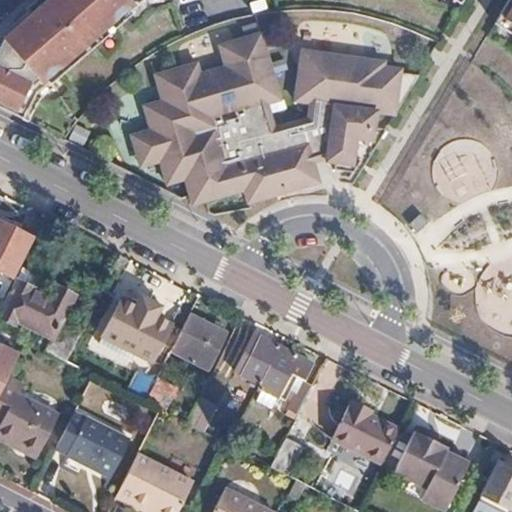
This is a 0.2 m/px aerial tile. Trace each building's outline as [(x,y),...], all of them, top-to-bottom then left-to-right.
[(0,101),(30,116),(49,81),(53,78),(53,80),(55,78),(58,81),(158,7),(184,0),(36,0),(35,1),(38,5),(3,31),(0,35),(0,101)] [(511,0),(506,0),(496,18),(511,27),(511,0)] [(258,101),(271,97),(253,32),(212,43),(218,64),(201,68),(199,59),(157,70),(165,96),(146,101),(169,179),(187,174),(194,200),(235,188),(239,202),(291,184),(290,181),(307,175),(300,148),(311,145),(312,150),(327,150),(326,157),(336,157),(336,165),(360,167),(382,131),(387,124),(419,70),(390,68),(390,64),(372,62),(372,56),(290,48),(285,99),(301,101),(300,117),(292,119),(265,126),(258,101)] [(463,203),(483,171),(446,148),(426,180),(463,203)] [(0,272),(13,279),(33,240),(28,237),(0,223),(0,272)] [(65,362),(77,338),(58,328),(72,298),(54,289),(47,302),(39,298),(30,294),(31,292),(17,284),(1,317),(15,324),(17,320),(52,337),(50,341),(43,338),(38,348),(65,362)] [(121,301),(102,338),(153,363),(172,326),(160,320),(121,301)] [(205,331),(186,321),(171,351),(208,369),(222,339),(205,331)] [(260,386),(278,349),(261,341),(243,332),(237,344),(228,339),(210,373),(220,378),(225,368),(260,386)] [(0,381),(14,351),(0,344),(0,381)] [(302,383),(310,366),(298,359),(278,349),(260,386),(258,389),(262,390),(255,403),(268,410),(275,397),(281,400),(282,401),(288,390),(294,379),(302,383)] [(41,454),(60,416),(20,395),(24,386),(8,378),(0,393),(0,405),(9,410),(2,423),(0,426),(0,440),(13,447),(16,442),(41,454)] [(165,413),(177,389),(157,379),(145,404),(165,413)] [(296,394),(300,385),(301,385),(302,383),(294,379),(288,390),(296,394)] [(298,414),(310,390),(301,385),(300,385),(296,394),(288,409),(298,414)] [(198,394),(186,415),(206,426),(217,406),(198,394)] [(0,421),(2,423),(9,410),(0,405),(0,421)] [(379,465),(398,424),(386,419),(369,410),(366,416),(347,406),(330,441),(379,465)] [(131,440),(77,411),(59,447),(101,468),(100,473),(112,479),(131,440)] [(430,506),(453,457),(443,452),(445,447),(432,441),(412,431),(391,474),(423,489),(418,500),(430,506)] [(287,476),(300,448),(284,440),(281,447),(269,467),(287,476)] [(41,454),(16,442),(13,447),(38,460),(41,454)] [(183,511),(198,483),(141,455),(120,498),(147,511),(153,511),(156,509),(161,511),(183,511)] [(442,511),(466,464),(453,457),(430,506),(442,511)] [(511,511),(510,511),(511,507),(511,470),(510,470),(499,464),(474,511),(511,511)] [(423,489),(391,474),(386,485),(418,500),(423,489)] [(267,511),(228,492),(217,511),(267,511)]
